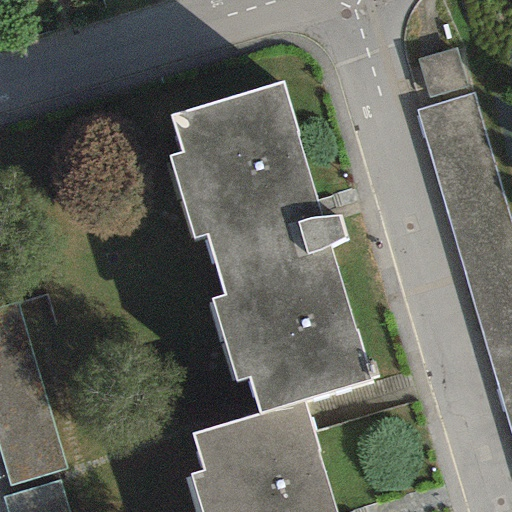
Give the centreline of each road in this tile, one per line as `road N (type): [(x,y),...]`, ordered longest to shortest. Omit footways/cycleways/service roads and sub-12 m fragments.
road 1 (residential): [(477,511),(347,0)]
road 2 (residential): [(283,0),(0,85)]
